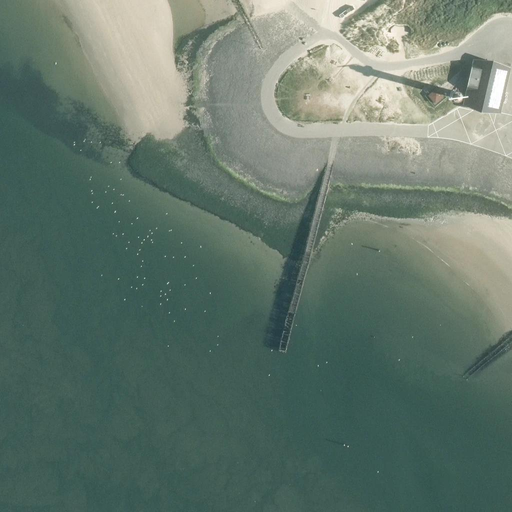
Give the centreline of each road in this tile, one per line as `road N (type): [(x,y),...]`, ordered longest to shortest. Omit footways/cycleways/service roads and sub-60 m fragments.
road 1 (unclassified): [(324,35),(270,80),(269,109),(283,127),(467,135),(497,130),(511,112)]
road 2 (unclassified): [(511,36),(385,67),(324,35)]
